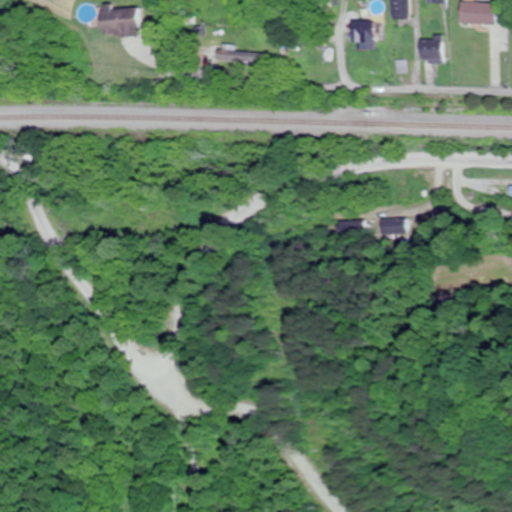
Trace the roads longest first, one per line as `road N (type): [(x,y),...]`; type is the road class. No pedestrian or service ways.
road 1 (residential): [(169,383),(205,274),(247,221),(345,179),(511,170)]
road 2 (residential): [(511,92),(239,101),(172,84)]
road 3 (residential): [(0,151),(24,173),(55,238),(131,349),(169,383)]
road 4 (residential): [(333,511),(273,436),(245,421),(193,417),(173,401),(169,383)]
